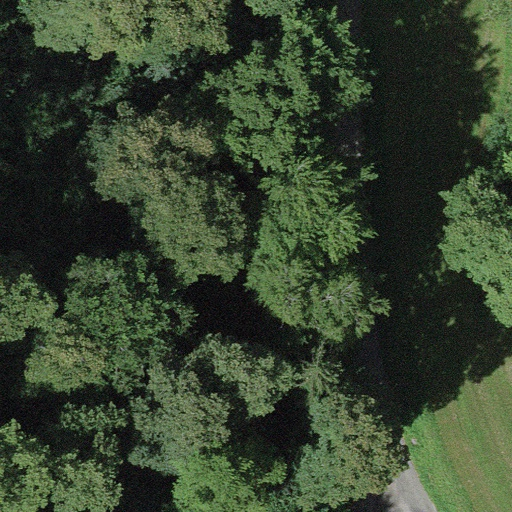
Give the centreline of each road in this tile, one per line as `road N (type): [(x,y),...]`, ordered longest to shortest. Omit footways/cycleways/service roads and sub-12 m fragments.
road 1 (track): [(417,511),(348,369),(323,75),(329,0)]
road 2 (track): [(334,511),(348,369)]
